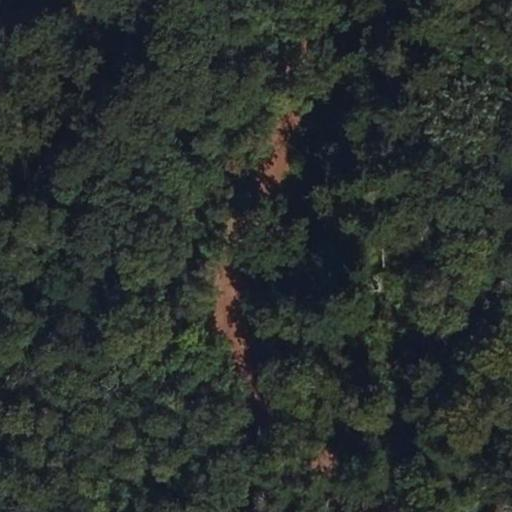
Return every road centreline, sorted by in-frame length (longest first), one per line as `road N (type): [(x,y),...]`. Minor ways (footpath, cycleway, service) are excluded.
road 1 (track): [(314,0),(227,346),(328,448)]
road 2 (track): [(177,511),(182,471),(227,346)]
